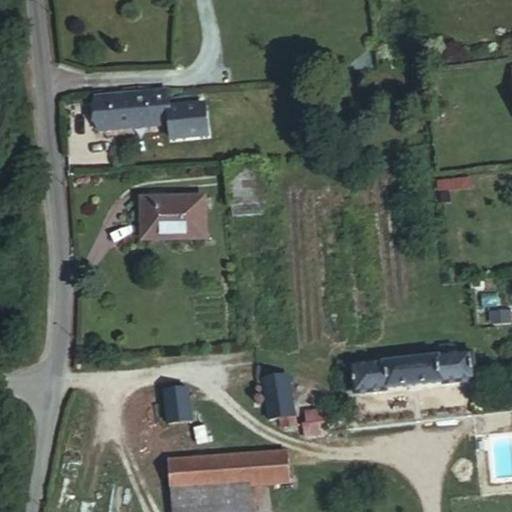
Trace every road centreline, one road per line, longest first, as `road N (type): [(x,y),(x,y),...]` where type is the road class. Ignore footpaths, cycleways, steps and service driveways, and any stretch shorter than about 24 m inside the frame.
road 1 (residential): [(31,511),(50,386),(60,190),(35,0)]
road 2 (unknown): [(44,69),(190,62),(212,30),(208,0)]
